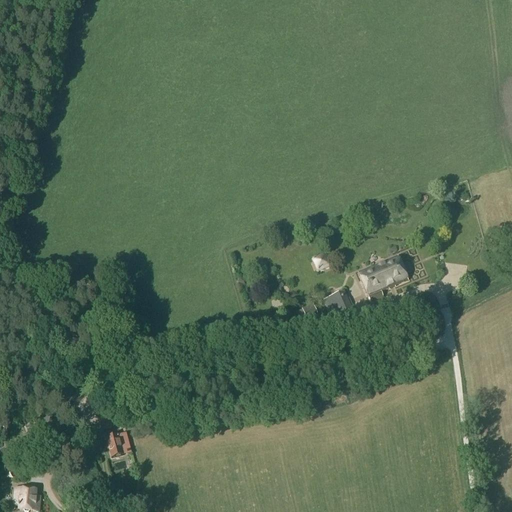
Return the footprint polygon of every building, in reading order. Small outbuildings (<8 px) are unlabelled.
[(319,270),(330,267),(327,256),(316,259),(319,270)] [(358,275),(370,304),(382,299),(380,293),(407,282),(397,259),(358,275)] [(324,301),(333,323),(352,315),(343,293),(324,301)] [(385,309),(387,314),(394,311),(392,306),(385,309)] [(313,307),(297,313),(301,324),(317,318),(313,307)] [(60,388),(68,384),(63,373),(55,377),(60,388)] [(239,387),(247,381),(242,375),(235,382),(239,387)] [(55,400),(59,407),(68,403),(64,395),(55,400)] [(115,421),(112,421),(106,418),(101,419),(104,432),(114,430),(113,426),(116,426),(115,421)] [(42,420),(31,424),(36,438),(47,434),(42,420)] [(118,437),(106,440),(111,459),(123,456),(118,437)] [(35,492),(20,492),(14,492),(14,508),(18,508),(18,509),(19,509),(19,511),(38,511),(39,498),(35,498),(35,492)]
